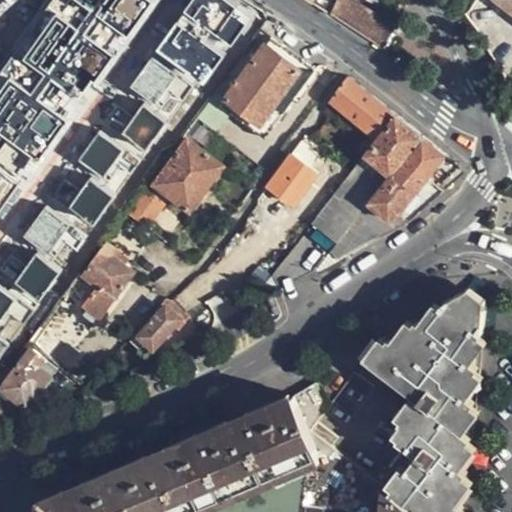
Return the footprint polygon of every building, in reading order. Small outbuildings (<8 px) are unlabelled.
[(8,54),(0,66),(0,165),(18,177),(32,156),(46,165),(153,0),(49,0),(44,9),(52,14),(21,62),(8,54)] [(150,155),(245,14),(224,0),(189,0),(129,90),(144,100),(120,134),(150,155)] [(339,0),(307,0),(331,16),(339,0)] [(511,0),(498,0),(511,10),(511,0)] [(9,51),(18,58),(52,15),(43,8),(9,51)] [(355,31),(383,49),(394,32),(366,15),(355,31)] [(266,138),(316,69),(269,34),(220,103),(266,138)] [(395,113),(348,77),(332,99),(370,130),(358,147),(366,153),(395,113)] [(422,134),(395,113),(366,153),(391,174),(422,134)] [(95,132),(79,162),(123,186),(139,156),(95,132)] [(460,165),(422,134),(391,174),(369,201),(391,219),(402,212),(429,179),(438,184),(460,165)] [(225,165),(189,137),(133,212),(149,223),(170,196),(191,210),(225,165)] [(300,143),(262,195),(280,208),(311,164),(306,160),(312,152),(300,143)] [(352,170),(366,153),(358,147),(345,164),(352,170)] [(369,201),(391,174),(366,153),(352,170),(313,223),(338,243),(369,201)] [(94,225),(113,196),(87,179),(68,208),(94,225)] [(405,215),(438,184),(429,179),(402,212),(405,215)] [(353,252),(410,219),(405,215),(402,212),(391,219),(369,201),(338,243),(315,272),(353,252)] [(21,237),(38,251),(13,282),(35,300),(87,237),(47,204),(21,237)] [(135,272),(130,268),(124,264),(129,256),(108,242),(83,275),(98,288),(81,312),(96,323),(135,272)] [(70,295),(82,302),(92,287),(80,280),(70,295)] [(0,325),(21,309),(0,284),(0,325)] [(475,435),(487,305),(465,288),(362,352),(366,355),(421,396),(475,435)] [(187,320),(167,303),(139,335),(140,337),(137,340),(150,351),(152,350),(155,350),(177,324),(181,327),(187,320)] [(49,358),(33,346),(2,387),(6,390),(9,388),(15,393),(13,396),(27,406),(38,392),(41,394),(56,373),(44,365),(49,358)] [(61,367),(49,358),(44,365),(56,373),(61,367)] [(317,380),(296,393),(311,429),(331,403),(317,380)] [(422,511),(367,471),(311,429),(296,393),(102,476),(39,502),(37,511),(422,511)] [(474,444),(475,435),(421,396),(367,471),(422,511),(465,511),(468,508),(455,498),(473,471),(460,462),(474,444)] [(9,409),(0,404),(0,415),(4,415),(9,409)]
